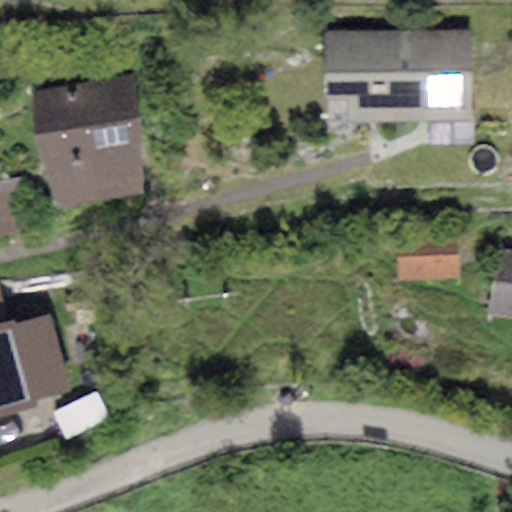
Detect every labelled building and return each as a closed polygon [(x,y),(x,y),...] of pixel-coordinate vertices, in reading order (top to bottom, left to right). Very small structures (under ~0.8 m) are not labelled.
[(472,30),(325,33),(326,97),(344,96),(344,122),(474,119),(472,30)] [(129,77),(32,95),(54,210),(150,192),(129,77)] [(18,179),(0,182),(0,224),(27,219),(18,179)] [(457,232),(395,237),(398,279),(460,275),(457,232)] [(511,249),(498,248),(488,312),(511,316),(511,249)] [(0,413),(36,405),(34,398),(68,389),(49,315),(7,326),(0,298),(0,413)]
